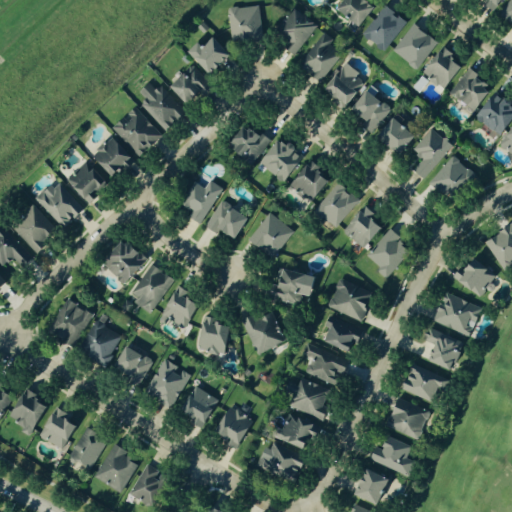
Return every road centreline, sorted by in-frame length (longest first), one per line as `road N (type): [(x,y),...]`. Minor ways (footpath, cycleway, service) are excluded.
road 1 (residential): [(205,466),(11,336),(21,314),(134,204),(262,84),(446,236)]
road 2 (residential): [(205,466),(279,511),(395,334),(446,236),(511,193)]
road 3 (residential): [(134,204),(174,245),(231,279)]
